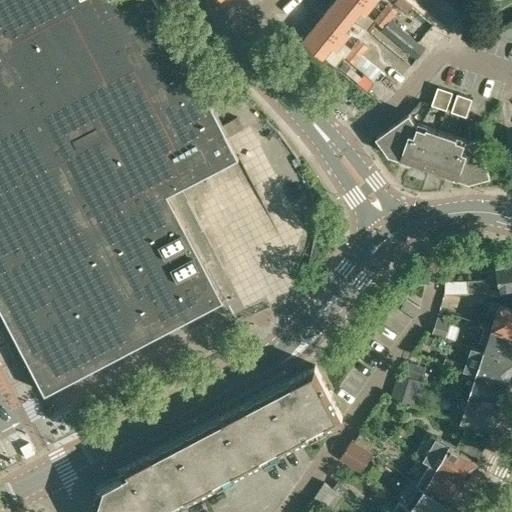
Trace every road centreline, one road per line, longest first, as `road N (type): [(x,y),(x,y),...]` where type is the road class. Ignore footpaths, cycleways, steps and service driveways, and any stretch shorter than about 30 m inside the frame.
road 1 (residential): [(386,238),(289,343),(48,473)]
road 2 (unclassified): [(290,511),(427,313),(434,286)]
road 3 (residential): [(229,43),(333,148)]
